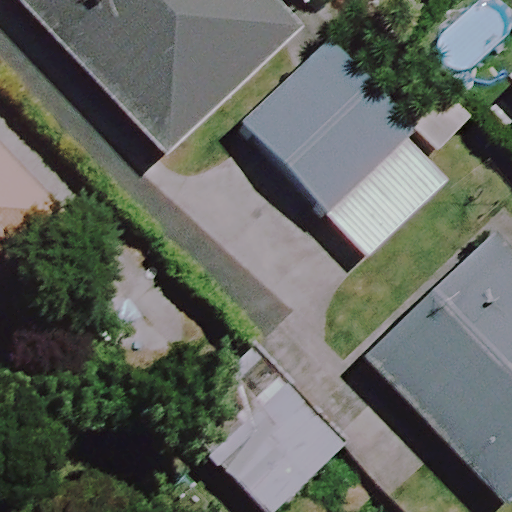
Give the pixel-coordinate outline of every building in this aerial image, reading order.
[(297,48),(252,0),(3,0),(163,172),(297,48)] [(454,186),(332,56),(244,139),(366,269),(454,186)] [(0,278),(64,218),(0,150),(0,278)] [(511,239),(499,252),(481,232),(352,352),(500,511),(502,511),(511,503),(511,239)] [(280,511),(335,460),(271,393),(202,458),(253,511),(280,511)]
